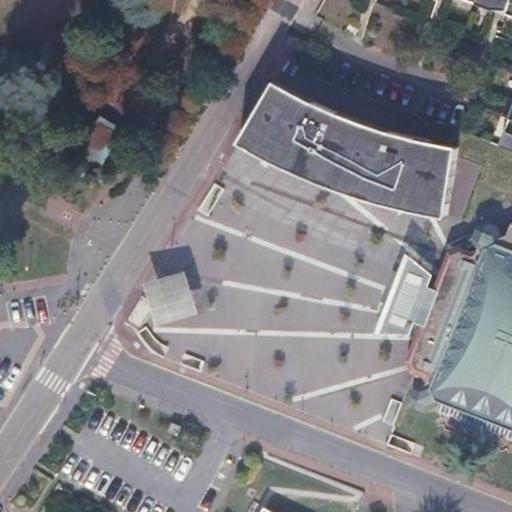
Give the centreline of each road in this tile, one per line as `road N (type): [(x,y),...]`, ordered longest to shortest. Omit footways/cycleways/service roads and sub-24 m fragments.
road 1 (residential): [(474,511),(63,353)]
road 2 (residential): [(63,353),(282,0)]
